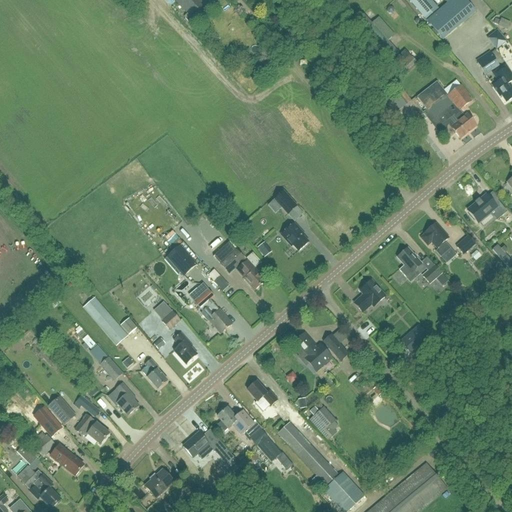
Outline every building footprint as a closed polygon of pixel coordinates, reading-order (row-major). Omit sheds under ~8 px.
[(201,0),(175,0),(187,14),(184,16),(191,24),(209,9),(201,0)] [(438,10),(429,0),(407,0),(425,21),(438,10)] [(426,23),(442,41),(475,13),(463,0),(452,0),(447,5),(426,23)] [(362,32),(378,51),(388,42),(395,36),(378,18),(371,24),(362,32)] [(510,24),(500,19),(497,27),(507,31),(510,24)] [(496,38),(493,42),(499,47),(503,43),(496,38)] [(418,65),(410,56),(405,50),(394,61),(407,75),(418,65)] [(477,64),(482,71),(495,62),(490,55),(477,64)] [(501,96),(506,103),(511,99),(511,89),(509,84),(511,82),(511,77),(506,69),(496,76),(501,83),(494,87),(500,97),(501,96)] [(411,102),(396,83),(392,86),(399,96),(390,103),(383,93),(378,96),(394,115),(411,102)] [(450,129),(459,140),(476,127),(467,116),(464,118),(459,111),(470,103),(467,99),(468,97),(460,87),(448,97),(436,83),(416,98),(426,111),(423,114),(438,133),(440,131),(442,132),(446,129),(446,126),(448,125),(451,128),(450,129)] [(283,192),(274,200),(282,209),(288,215),(296,208),(297,207),(283,192)] [(496,221),(506,212),(497,201),(493,205),(486,195),(466,211),(477,224),(490,214),(496,221)] [(293,225),(280,237),(290,249),(292,247),(297,253),(307,244),(302,238),(303,237),(293,225)] [(427,246),(431,243),(437,249),(438,249),(438,250),(435,252),(441,258),(450,249),(444,243),(448,239),(436,225),(424,234),(425,235),(421,239),(427,246)] [(463,256),(475,245),(467,236),(455,247),(463,256)] [(229,274),(245,260),(236,250),(235,251),(228,243),(213,257),(220,264),(229,274)] [(262,245),(257,249),(264,258),(270,254),(262,245)] [(195,267),(178,248),(166,259),(183,277),(195,267)] [(420,264),(416,259),(417,259),(414,255),(413,256),(407,250),(397,259),(404,267),(399,272),(405,279),(410,284),(420,275),(425,270),(421,265),(420,264)] [(481,251),(471,260),(476,266),(486,256),(481,251)] [(257,268),(263,263),(255,254),(249,259),(257,268)] [(255,270),(247,262),(236,271),(244,280),(254,292),(264,283),(262,281),(269,275),(260,266),(255,270)] [(429,285),(441,274),(434,266),(421,277),(429,285)] [(213,283),(222,293),(229,287),(220,277),(213,283)] [(385,298),(371,282),(360,292),(364,297),(362,298),(361,298),(353,305),(362,314),(371,306),(373,308),(385,298)] [(204,295),(195,303),(203,312),(201,314),(207,322),(208,321),(220,334),(231,325),(219,311),(211,301),(214,298),(207,291),(203,295),(204,295)] [(92,298),(82,308),(115,346),(126,336),(92,298)] [(169,330),(180,321),(173,312),(162,322),(169,330)] [(137,329),(128,320),(120,327),(128,336),(137,329)] [(361,335),(369,343),(380,334),(373,325),(361,335)] [(406,349),(412,357),(430,341),(418,328),(409,336),(400,343),(406,349)] [(185,365),(197,355),(190,348),(192,347),(181,333),(173,340),(178,346),(173,351),(185,365)] [(316,374),(320,370),(331,360),(320,346),(317,348),(305,334),(294,343),(300,349),(298,351),(296,353),(300,357),(298,358),(305,366),(308,364),(316,374)] [(348,356),(331,336),(323,343),(340,363),(348,356)] [(165,344),(161,339),(154,345),(158,349),(165,344)] [(97,346),(90,352),(101,364),(108,358),(97,346)] [(46,348),(40,354),(51,366),(57,361),(46,348)] [(114,382),(122,374),(108,359),(99,366),(114,382)] [(147,379),(157,391),(167,382),(157,371),(158,370),(150,361),(144,366),(146,368),(141,372),(147,379)] [(257,382),(247,391),(257,403),(255,405),(262,413),(269,407),(270,408),(277,401),(269,392),(267,394),(257,382)] [(122,385),(115,392),(116,392),(108,399),(115,406),(117,405),(128,417),(138,408),(133,401),(135,400),(122,385)] [(377,386),(372,390),(378,397),(382,393),(377,386)] [(85,411),(90,405),(81,397),(73,406),(78,410),(81,407),(85,411)] [(56,417),(64,426),(75,417),(67,408),(62,402),(59,398),(48,407),(52,411),(56,417)] [(298,401),(299,410),(306,409),(305,400),(298,401)] [(334,421),(319,404),(316,407),(320,411),(313,418),(324,430),(334,421)] [(44,409),(33,418),(50,438),(60,429),(44,409)] [(241,435),(242,434),(248,429),(240,419),(238,421),(227,409),(218,417),(221,422),(217,426),(223,433),(228,430),(233,426),(241,434),(241,435)] [(100,446),(109,435),(96,424),(95,425),(92,423),(93,422),(87,417),(86,417),(85,416),(82,419),(83,420),(75,431),(81,436),(87,436),(100,446)] [(278,436),(315,477),(310,482),(320,494),(322,492),(340,511),(348,511),(363,499),(341,475),(338,478),(290,425),(277,436),(278,436)] [(219,449),(223,446),(209,431),(202,438),(198,434),(182,447),(192,459),(196,455),(198,457),(200,457),(204,454),(205,452),(203,449),(208,445),(216,455),(221,451),(219,449)] [(261,431),(250,441),(257,449),(258,448),(271,463),(281,455),(261,431)] [(20,448),(22,446),(25,444),(16,434),(11,438),(20,448)] [(42,457),(55,447),(47,437),(34,447),(42,457)] [(29,466),(36,459),(23,446),(16,453),(29,466)] [(49,457),(62,467),(75,477),(83,467),(70,456),(58,446),(49,457)] [(237,465),(228,472),(234,479),(242,472),(237,465)] [(419,511),(446,490),(426,465),(368,511),(419,511)] [(51,510),(60,500),(49,489),(52,486),(42,475),(42,476),(38,471),(35,474),(27,467),(17,477),(31,491),(29,493),(37,501),(40,499),(51,510)] [(258,479),(249,468),(243,473),(252,484),(258,479)] [(145,487),(156,500),(173,484),(162,472),(145,487)] [(197,498),(192,501),(196,505),(200,501),(201,502),(206,497),(198,488),(193,493),(197,498)]
